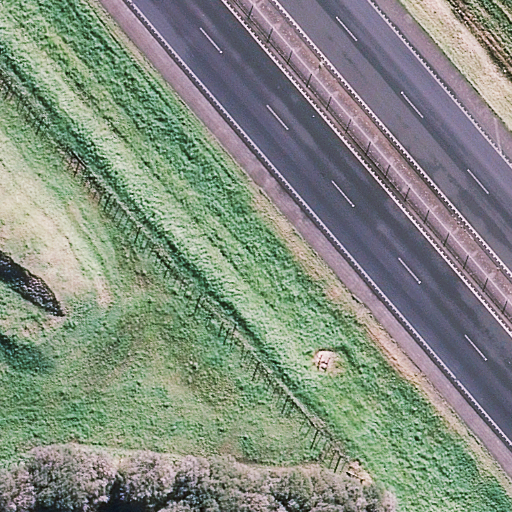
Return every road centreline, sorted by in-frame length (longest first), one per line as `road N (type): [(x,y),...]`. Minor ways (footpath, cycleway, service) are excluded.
road 1 (motorway): [(511,390),(175,0)]
road 2 (motorway): [(322,0),(511,220)]
